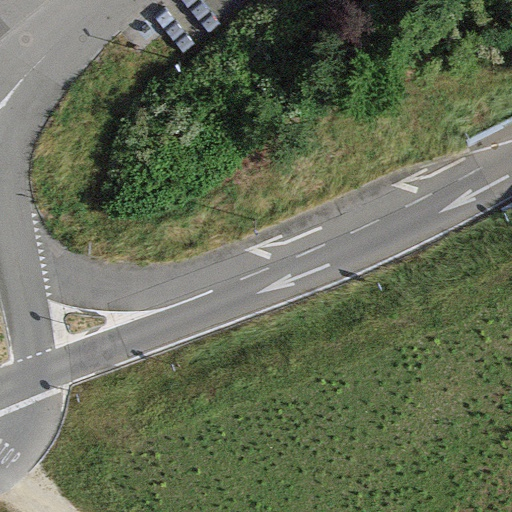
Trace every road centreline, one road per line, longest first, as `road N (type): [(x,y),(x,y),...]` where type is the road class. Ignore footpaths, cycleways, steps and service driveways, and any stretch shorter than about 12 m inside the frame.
road 1 (motorway): [(511,166),(235,281)]
road 2 (motorway): [(235,281),(181,292),(90,284),(44,264),(16,238)]
road 3 (motorway): [(235,281),(37,374)]
road 4 (residential): [(103,0),(0,102)]
road 5 (residential): [(37,374),(16,238)]
